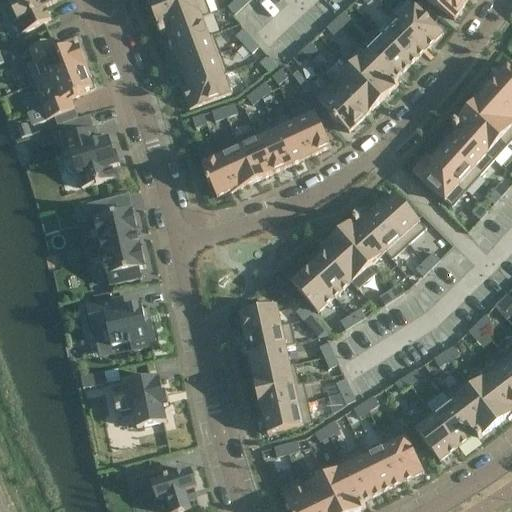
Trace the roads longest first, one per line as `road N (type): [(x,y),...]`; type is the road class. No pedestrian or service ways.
road 1 (residential): [(510,0),(433,101),(375,154),(278,214),(180,244)]
road 2 (residential): [(180,244),(224,459),(244,511)]
road 3 (residential): [(98,0),(180,244)]
